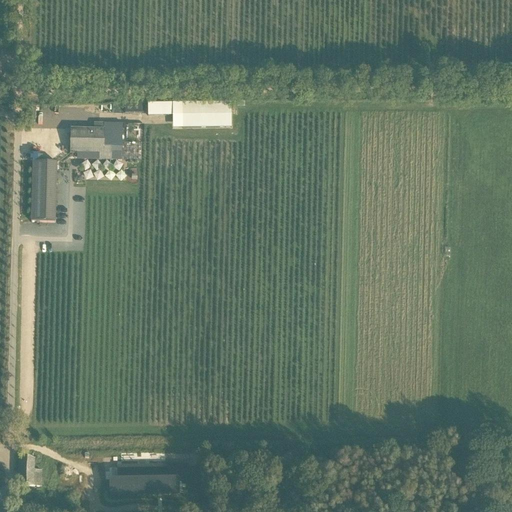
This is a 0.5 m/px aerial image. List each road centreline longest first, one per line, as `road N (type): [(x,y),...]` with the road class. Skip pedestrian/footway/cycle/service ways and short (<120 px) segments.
road 1 (track): [(511,91),(18,93)]
road 2 (track): [(8,453),(18,93)]
